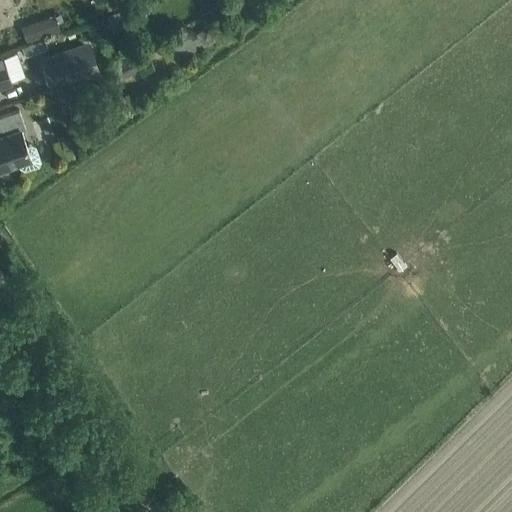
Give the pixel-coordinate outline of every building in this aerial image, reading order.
[(62,30),(56,13),(22,25),(28,42),(62,30)] [(197,32),(204,43),(215,36),(208,26),(197,32)] [(45,40),(33,44),(36,52),(48,48),(45,40)] [(92,47),(44,64),(52,85),(99,68),(92,47)] [(0,84),(12,80),(25,75),(17,53),(4,57),(2,52),(0,52),(0,84)] [(133,53),(116,62),(124,76),(140,67),(133,53)] [(0,169),(18,163),(20,168),(24,169),(38,164),(40,160),(34,143),(27,146),(21,130),(25,128),(19,110),(0,116),(0,169)] [(396,252),(389,257),(398,269),(405,264),(396,252)]
